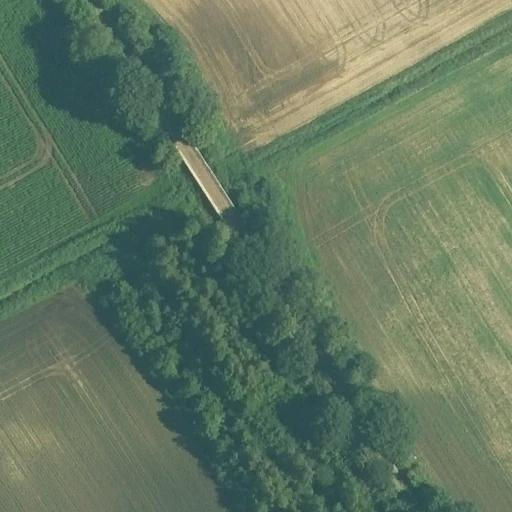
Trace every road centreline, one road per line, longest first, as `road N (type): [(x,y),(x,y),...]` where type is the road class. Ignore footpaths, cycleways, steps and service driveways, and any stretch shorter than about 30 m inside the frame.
road 1 (residential): [(89,0),(414,511)]
road 2 (track): [(201,175),(0,282)]
